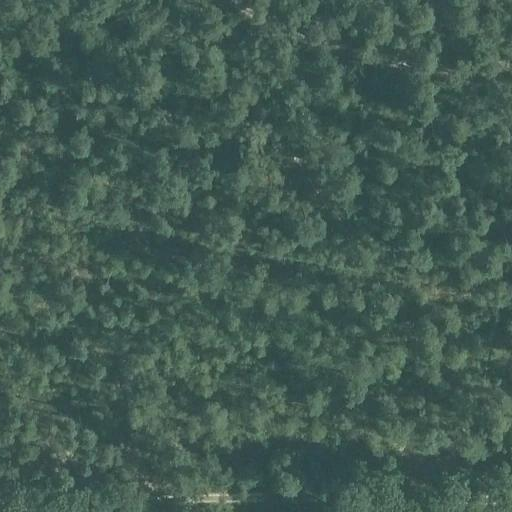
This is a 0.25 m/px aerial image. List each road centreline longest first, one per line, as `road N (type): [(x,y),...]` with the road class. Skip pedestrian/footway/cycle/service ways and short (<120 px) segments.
road 1 (track): [(511,493),(279,491),(88,511)]
road 2 (track): [(511,64),(406,69),(299,39),(223,0)]
